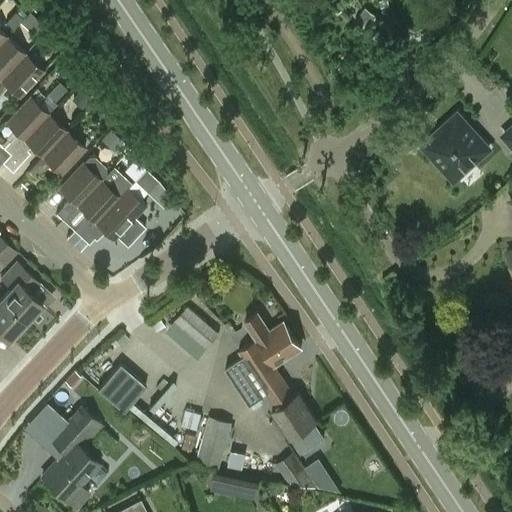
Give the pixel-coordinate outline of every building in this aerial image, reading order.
[(13,28),(22,18),(15,11),(5,22),(13,28)] [(0,44),(8,36),(0,28),(0,44)] [(0,44),(0,79),(25,52),(8,36),(0,44)] [(44,69),(25,52),(0,79),(0,93),(9,84),(20,94),(44,69)] [(5,145),(12,151),(48,112),(31,95),(7,120),(18,131),(5,145)] [(32,144),(43,154),(66,129),(48,112),(12,151),(4,159),(14,169),(31,151),(28,148),(32,144)] [(454,179),(488,148),(457,113),(422,144),(454,179)] [(511,143),(511,126),(503,134),(511,143)] [(51,161),(62,172),(85,147),(66,129),(43,154),(28,169),(36,176),(51,161)] [(83,161),(84,161),(60,187),(71,197),(58,212),(66,218),(79,204),(102,178),(107,173),(105,165),(94,155),(89,155),(83,161)] [(102,178),(79,204),(89,214),(76,228),(83,235),(128,187),(132,183),(114,165),(107,173),(102,178)] [(146,168),(136,179),(155,197),(165,186),(146,168)] [(128,187),(83,235),(91,242),(104,228),(115,238),(139,212),(146,205),(128,187)] [(0,258),(5,263),(17,250),(0,234),(0,258)] [(2,278),(11,286),(0,297),(26,320),(43,302),(31,291),(40,282),(18,261),(2,278)] [(0,330),(9,339),(26,320),(0,297),(0,330)] [(205,346),(219,331),(188,304),(174,319),(205,346)] [(284,319),(270,329),(258,310),(243,319),(255,338),(240,348),(252,366),(258,375),(276,364),(302,346),(284,319)] [(145,385),(119,362),(97,388),(123,411),(145,385)] [(258,375),(252,366),(235,377),(251,402),(269,390),(279,405),(296,394),(276,364),(258,375)] [(291,436),(318,418),(300,391),(296,394),(279,405),(273,409),(291,436)] [(51,438),(64,450),(42,474),(76,505),(89,491),(80,482),(99,461),(78,442),(85,434),(90,439),(103,425),(81,405),(51,438)] [(181,423),(197,427),(201,411),(185,408),(181,423)] [(219,469),(232,421),(209,414),(195,463),(219,469)] [(230,449),(229,463),(242,464),(244,450),(230,449)] [(275,462),(287,480),(289,483),(317,486),(293,451),(275,462)] [(321,455),(307,461),(320,490),(334,483),(321,455)] [(212,472),(208,486),(255,497),(258,483),(212,472)] [(115,511),(147,511),(141,498),(115,511)]
